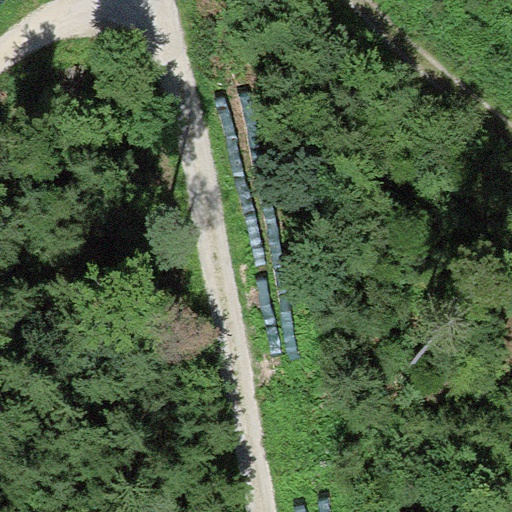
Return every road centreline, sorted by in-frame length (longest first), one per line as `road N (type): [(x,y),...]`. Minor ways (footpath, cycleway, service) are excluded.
road 1 (track): [(178,0),(202,99),(258,511)]
road 2 (track): [(381,0),(511,118)]
